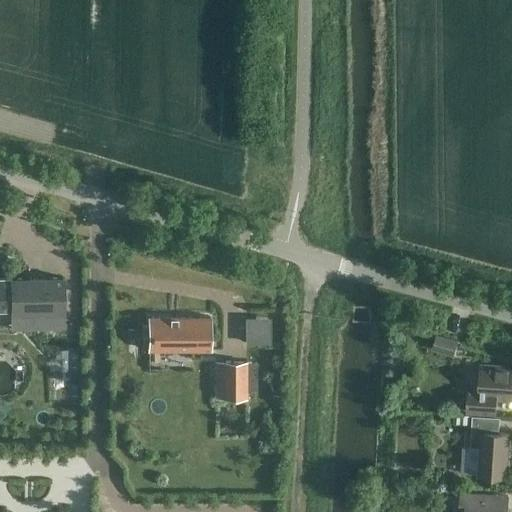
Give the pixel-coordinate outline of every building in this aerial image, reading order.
[(63,313),(62,277),(0,277),(0,309),(10,309),(11,314),(63,313)] [(209,349),(209,316),(147,316),(147,349),(209,349)] [(452,354),(456,341),(437,335),(434,345),(443,347),(442,351),(452,354)] [(245,397),(245,361),(221,361),(221,397),(245,397)] [(511,395),(511,362),(506,362),(506,366),(481,365),(479,388),(468,387),(467,410),(495,412),(496,395),(511,395)] [(506,476),(509,432),(498,431),(500,416),(471,414),(469,446),(479,446),(478,474),(506,476)] [(505,511),(506,507),(507,494),(461,492),(460,510),(466,510),(465,511),(505,511)]
